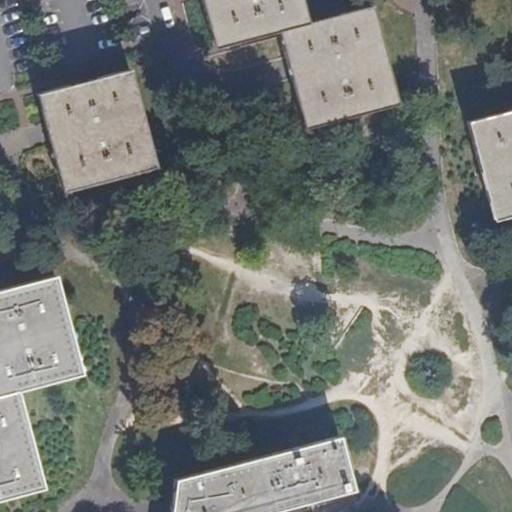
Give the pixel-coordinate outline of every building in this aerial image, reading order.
[(302,29),(294,0),(206,0),(220,51),(286,34),(310,127),(392,105),(368,12),(302,29)] [(66,191),(149,169),(124,76),(42,98),(66,191)] [(511,214),(511,112),(478,122),(503,217),(511,214)] [(340,151),(310,153),(311,178),(341,176),(340,151)] [(0,497),(34,489),(9,394),(75,376),(51,282),(0,295),(0,497)] [(260,511),(359,486),(345,434),(181,477),(176,511),(260,511)]
